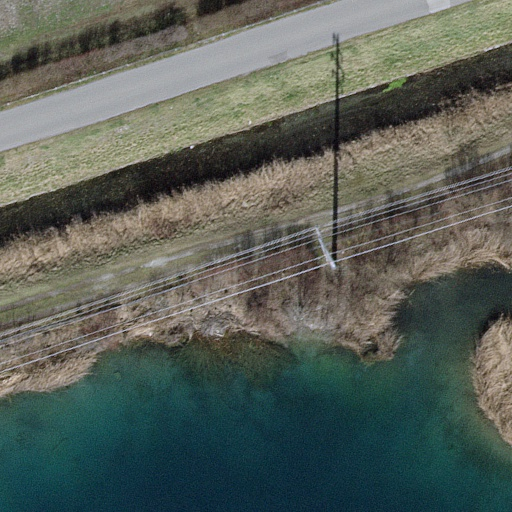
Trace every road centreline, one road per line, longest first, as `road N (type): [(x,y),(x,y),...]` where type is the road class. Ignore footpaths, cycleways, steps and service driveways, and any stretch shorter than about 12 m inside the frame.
road 1 (track): [(511,168),(340,233),(0,332)]
road 2 (track): [(415,0),(0,135)]
